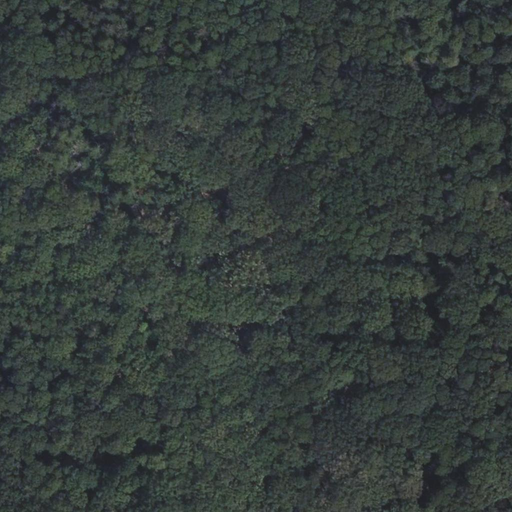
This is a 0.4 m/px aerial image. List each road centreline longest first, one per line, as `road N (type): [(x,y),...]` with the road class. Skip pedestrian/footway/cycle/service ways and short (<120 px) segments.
road 1 (track): [(168,0),(170,236),(258,511)]
road 2 (track): [(511,436),(362,441),(331,462),(290,511)]
